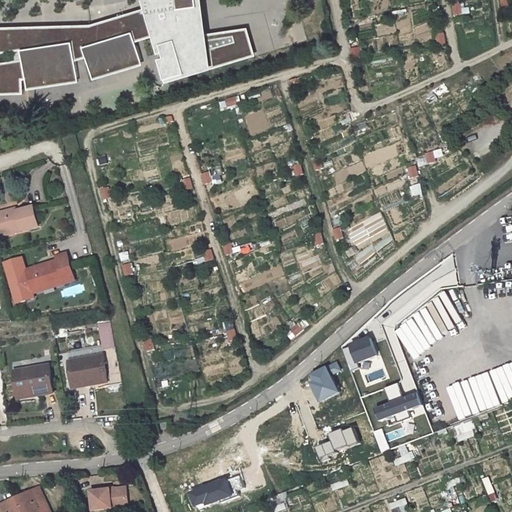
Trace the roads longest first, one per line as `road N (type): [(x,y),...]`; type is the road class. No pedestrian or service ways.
road 1 (unclassified): [(511,201),(265,398),(215,427),(118,457)]
road 2 (residential): [(118,457),(101,432),(0,432)]
road 3 (unknown): [(469,251),(487,335),(511,356)]
